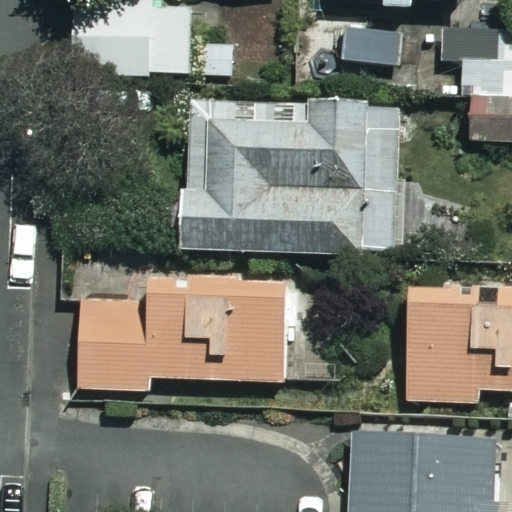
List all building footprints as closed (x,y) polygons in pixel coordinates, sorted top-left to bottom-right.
[(192,13),(85,12),(85,79),(191,80),(192,13)] [(419,63),(417,29),(363,33),(365,67),(419,63)] [(476,102),(511,101),(511,59),(475,60),(476,102)] [(511,101),(476,102),(476,146),(511,145),(511,101)] [(402,111),(190,105),(186,252),(397,258),(402,111)] [(511,286),(378,286),(378,386),(511,386),(511,286)] [(125,388),(269,391),(270,289),(127,287),(125,388)] [(511,511),(511,424),(329,424),(328,511),(511,511)]
